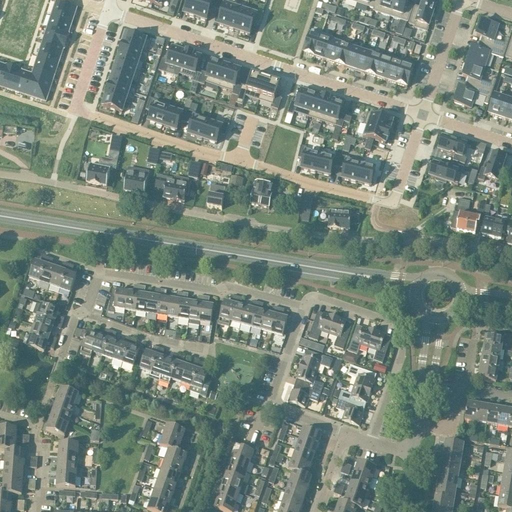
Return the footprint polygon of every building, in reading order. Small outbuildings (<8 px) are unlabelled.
[(183,0),(188,2),(184,15),(188,16),(188,17),(195,19),(200,0),(183,0)] [(200,0),(195,19),(206,22),(211,9),(216,11),(219,0),(213,0),(213,2),(207,0),(200,0)] [(222,0),(219,0),(216,11),(222,13),(218,26),(228,29),(228,30),(236,7),(225,3),(226,1),(222,0)] [(373,12),(376,0),(358,0),(357,4),(373,9),(373,12)] [(390,17),(395,0),(376,0),(373,12),(390,17)] [(408,0),(395,0),(390,17),(407,23),(412,8),(406,6),(408,0)] [(419,15),(413,13),(409,25),(415,27),(414,29),(427,33),(435,6),(434,6),(434,4),(425,1),(425,3),(423,2),(419,15)] [(56,3),(51,17),(72,24),(76,10),(56,3)] [(236,7),(228,30),(234,32),(239,33),(247,8),(246,8),(246,10),(236,7)] [(247,8),(239,33),(249,37),(254,23),(259,25),(263,13),(247,8)] [(51,17),(47,29),(68,36),(69,35),(68,35),(72,24),(51,17)] [(493,41),(497,27),(481,21),(476,36),(481,38),(479,44),(505,53),(509,40),(506,39),(504,44),(493,41)] [(47,29),(43,43),(64,50),(68,36),(47,29)] [(123,45),(122,45),(147,53),(150,43),(126,35),(123,45)] [(314,58),(320,39),(310,35),(304,54),(314,58)] [(330,42),(320,39),(314,58),(324,61),(332,38),(330,42)] [(335,65),(342,41),(332,38),(324,61),(335,65)] [(345,68),(353,44),(342,41),(335,65),(345,68)] [(43,43),(37,59),(58,65),(63,50),(64,50),(43,43)] [(355,71),(362,50),(352,47),(353,45),(353,44),(345,68),(355,71)] [(484,68),(489,55),(503,60),(505,53),(479,44),(477,50),(472,48),(468,63),(484,68)] [(122,45),(119,56),(139,62),(142,52),(147,54),(147,53),(122,45)] [(162,60),(158,72),(164,74),(167,67),(180,71),(179,76),(187,53),(186,53),(186,54),(172,50),(168,62),(162,60)] [(365,75),(372,54),(362,50),(355,71),(365,75)] [(187,53),(179,76),(193,80),(192,83),(198,85),(202,73),(196,71),(200,59),(193,56),(187,53)] [(376,78),(383,55),(382,59),(372,56),(373,54),(372,54),(365,75),(376,78)] [(386,82),(394,58),(383,55),(376,78),(386,82)] [(119,56),(116,66),(140,74),(140,73),(136,72),(139,62),(119,56)] [(396,85),(404,62),(394,58),(386,82),(396,85)] [(37,59),(33,71),(54,77),(58,65),(37,59)] [(414,65),(404,62),(396,85),(407,88),(414,65)] [(202,73),(198,85),(204,87),(205,84),(219,89),(226,67),(226,66),(226,67),(212,63),(208,75),(202,73)] [(479,81),(484,68),(468,63),(463,77),(467,79),(465,85),(492,93),(496,81),(492,80),(490,85),(479,81)] [(7,66),(0,86),(0,87),(13,92),(20,71),(7,66)] [(116,66),(113,76),(137,84),(140,74),(116,66)] [(226,67),(219,89),(233,93),(232,96),(238,98),(242,86),(236,85),(240,72),(232,69),(233,69),(226,67)] [(20,71),(13,92),(25,96),(32,76),(21,72),(21,71),(20,71)] [(32,76),(25,96),(45,103),(54,77),(33,71),(32,76)] [(109,86),(129,93),(132,83),(136,85),(137,84),(113,76),(110,86),(109,86)] [(238,98),(236,104),(242,106),(245,97),(259,102),(266,80),(258,77),(257,78),(252,76),(247,88),(242,86),(238,98)] [(266,80),(259,102),(273,107),(272,109),(278,111),(282,100),(276,98),(280,85),(274,83),(274,82),(266,80)] [(492,93),(465,85),(464,91),(459,89),(454,104),(470,109),(475,96),(486,99),(484,105),(488,106),(492,93)] [(109,86),(106,97),(125,103),(129,93),(109,86)] [(291,103),(287,114),(293,116),(294,114),(308,118),(315,96),(309,94),(309,95),(301,92),(297,105),(291,103)] [(498,118),(505,95),(503,99),(494,96),(488,115),(498,118)] [(507,121),(511,105),(511,97),(509,96),(505,95),(498,118),(507,121)] [(315,96),(308,118),(322,123),(329,100),(323,98),(322,99),(316,97),(316,96),(315,96)] [(106,97),(102,107),(122,114),(125,103),(106,97),(105,97),(106,97)] [(149,99),(145,111),(151,113),(148,123),(156,125),(155,126),(162,128),(169,106),(149,99)] [(329,100),(322,123),(342,129),(344,123),(345,117),(340,116),(343,106),(329,101),(329,100)] [(169,106),(162,128),(163,127),(176,132),(180,122),(185,124),(189,112),(183,110),(182,115),(168,111),(170,106),(169,106)] [(189,112),(185,124),(191,126),(188,136),(195,138),(195,139),(202,141),(208,121),(194,117),(195,114),(189,112)] [(367,114),(364,125),(389,134),(392,122),(385,120),(386,118),(380,116),(379,118),(367,114)] [(208,121),(202,141),(216,145),(219,135),(225,137),(229,126),(223,124),(222,126),(208,121)] [(366,127),(362,137),(368,139),(366,145),(372,147),(374,141),(385,145),(386,141),(387,141),(389,134),(364,125),(363,126),(366,127)] [(439,149),(438,151),(454,156),(453,162),(464,166),(466,160),(464,159),(468,147),(459,144),(460,142),(450,139),(449,141),(442,139),(442,141),(441,141),(438,149),(439,149)] [(300,147),(297,159),(303,161),(301,171),(309,173),(315,175),(320,155),(320,154),(319,157),(305,153),(306,149),(300,147)] [(110,152),(108,161),(117,163),(119,154),(110,152)] [(320,155),(315,175),(316,175),(316,174),(330,178),(332,168),(338,169),(341,157),(335,156),(335,158),(320,155)] [(481,170),(478,181),(484,183),(485,179),(497,183),(501,171),(503,172),(506,162),(504,161),(505,159),(503,159),(503,158),(495,156),(493,155),(487,172),(481,170)] [(341,157),(338,169),(344,171),(342,181),(349,182),(349,183),(356,185),(361,162),(341,157)] [(361,162),(356,185),(357,184),(371,188),(375,170),(361,167),(362,162),(361,162)] [(89,165),(86,183),(90,184),(100,186),(106,187),(110,170),(89,165)] [(430,176),(429,178),(436,180),(436,182),(445,185),(446,183),(457,187),(463,169),(452,165),(450,171),(434,165),(433,167),(432,167),(430,176)] [(221,168),(219,174),(229,177),(231,171),(221,168)] [(139,195),(144,196),(148,173),(138,171),(137,176),(127,174),(123,191),(134,194),(139,195)] [(157,180),(155,188),(165,190),(163,199),(173,201),(172,202),(182,204),(182,203),(184,203),(185,195),(187,195),(189,188),(187,187),(188,181),(175,178),(174,183),(167,182),(157,180)] [(253,193),(250,206),(269,209),(272,197),(271,197),(273,188),(255,184),(253,193)] [(223,200),(225,190),(212,187),(210,198),(209,198),(207,208),(221,211),(223,200)] [(468,217),(471,203),(460,200),(458,207),(456,207),(451,229),(465,233),(468,222),(467,222),(468,217)] [(483,214),(485,205),(479,204),(477,213),(483,214)] [(330,211),(328,229),(330,229),(329,230),(339,231),(339,230),(349,231),(351,213),(330,211)] [(475,235),(477,225),(479,225),(481,217),(476,216),(476,218),(468,217),(467,222),(468,222),(465,233),(475,235)] [(491,239),(494,228),(496,218),(496,220),(486,218),(484,230),(481,229),(480,235),(482,236),(482,237),(491,239)] [(507,220),(496,218),(494,228),(491,239),(501,241),(501,240),(503,240),(507,222),(507,220)] [(40,283),(49,258),(43,257),(40,264),(35,262),(29,279),(40,283)] [(50,287),(56,269),(51,268),(54,260),(49,258),(40,283),(50,287)] [(60,290),(69,265),(64,264),(62,272),(56,269),(50,287),(60,290)] [(71,294),(76,277),(71,275),(74,267),(69,265),(60,290),(71,294)] [(136,313),(140,287),(134,286),(133,294),(128,293),(125,311),(136,313)] [(146,315),(149,297),(144,296),(145,288),(140,287),(136,313),(146,315)] [(157,316),(161,291),(156,290),(154,298),(149,297),(146,315),(157,316)] [(125,311),(128,293),(117,291),(117,292),(112,291),(108,313),(114,314),(115,309),(125,311)] [(167,318),(170,300),(165,299),(167,292),(161,291),(157,316),(167,318)] [(178,320),(182,294),(177,293),(176,301),(170,300),(167,318),(178,320)] [(189,322),(192,304),(187,303),(188,295),(182,294),(178,320),(189,322)] [(199,323),(204,298),(198,297),(197,305),(192,304),(189,322),(199,323)] [(229,328),(230,323),(237,298),(231,297),(229,304),(224,303),(218,325),(229,328)] [(210,325),(213,307),(208,306),(209,299),(204,298),(199,323),(210,325)] [(241,326),(245,309),(240,307),(242,300),(237,298),(230,323),(241,326)] [(251,329),(258,304),(252,302),(250,310),(245,309),(241,326),(251,329)] [(36,304),(32,315),(38,317),(63,325),(64,320),(57,318),(59,312),(41,306),(36,304)] [(261,332),(266,314),(261,313),(263,305),(258,304),(251,329),(261,332)] [(272,334),(279,309),(273,308),(271,316),(266,314),(261,332),(272,334)] [(283,337),(287,320),(282,318),(284,311),(279,309),(272,334),(283,337)] [(329,336),(335,319),(324,315),(323,315),(317,313),(308,339),(317,342),(321,333),(329,336)] [(63,325),(38,317),(34,327),(51,333),(53,329),(60,331),(63,325)] [(343,351),(352,325),(346,323),(346,322),(335,319),(329,336),(337,338),(334,348),(343,351)] [(50,338),(51,333),(34,327),(31,337),(56,346),(57,341),(50,338)] [(368,349),(374,332),(363,328),(363,329),(357,327),(348,353),(351,354),(357,356),(360,346),(368,349)] [(103,357),(111,332),(107,330),(104,338),(98,336),(93,354),(103,357)] [(93,354),(98,336),(83,331),(80,339),(85,341),(80,354),(91,358),(93,354)] [(113,361),(118,343),(114,342),(117,334),(111,332),(103,357),(113,361)] [(382,365),(391,339),(385,337),(385,336),(374,332),(368,349),(376,352),(373,362),(382,365)] [(56,346),(31,337),(27,348),(44,353),(46,348),(54,351),(56,346)] [(123,364),(131,339),(127,337),(124,345),(118,343),(113,361),(123,364)] [(501,351),(503,340),(485,337),(484,348),(501,351)] [(6,338),(3,345),(9,347),(11,340),(6,338)] [(134,368),(140,351),(135,349),(138,341),(131,339),(123,364),(134,368)] [(151,374),(159,349),(154,347),(152,355),(146,353),(140,370),(151,374)] [(499,362),(501,351),(484,348),(482,359),(499,362)] [(160,382),(167,360),(162,358),(165,351),(159,349),(151,374),(149,379),(160,382)] [(329,370),(332,361),(306,352),(304,358),(304,357),(300,369),(317,375),(320,366),(329,370)] [(345,352),(343,359),(349,361),(351,354),(348,353),(345,352)] [(171,381),(179,356),(175,354),(172,362),(167,360),(160,382),(170,386),(171,381)] [(182,384),(187,367),(182,365),(185,358),(179,356),(171,381),(182,384)] [(497,373),(499,362),(482,359),(480,370),(497,373)] [(191,388),(200,363),(195,361),(192,369),(187,367),(182,384),(191,388)] [(206,381),(208,374),(202,372),(205,365),(200,363),(191,388),(190,393),(206,399),(211,383),(206,381)] [(374,382),(376,376),(350,367),(347,376),(357,379),(354,387),(371,393),(375,382),(374,382)] [(314,383),(317,375),(300,369),(296,380),(297,380),(295,386),(321,395),(324,386),(314,383)] [(495,384),(497,373),(480,370),(478,381),(495,384)] [(320,395),(321,395),(295,386),(293,392),(292,391),(288,403),(305,409),(308,400),(318,404),(318,401),(320,395)] [(367,404),(371,393),(354,387),(351,395),(341,392),(338,401),(364,410),(366,404),(367,404)] [(75,407),(78,396),(60,389),(56,400),(75,407)] [(71,417),(75,407),(56,400),(53,411),(71,417)] [(362,416),(364,410),(338,401),(335,410),(345,413),(342,422),(359,428),(363,416),(362,416)] [(475,423),(478,406),(467,405),(464,421),(475,423)] [(486,425),(489,408),(478,406),(475,423),(486,425)] [(497,427),(500,410),(489,408),(486,425),(497,427)] [(508,429),(511,412),(500,410),(497,427),(508,429)] [(67,427),(71,417),(53,411),(49,421),(67,427)] [(64,437),(67,427),(49,421),(46,431),(64,437)] [(181,443),(184,433),(184,432),(166,426),(162,437),(181,443)] [(0,440),(15,441),(16,430),(0,428),(0,440)] [(317,447),(321,436),(303,430),(299,441),(317,447)] [(177,453),(181,443),(162,437),(159,447),(168,451),(168,450),(177,453)] [(14,452),(15,441),(0,440),(0,451),(5,452),(14,452)] [(314,457),(317,447),(299,441),(295,451),(314,457)] [(462,457),(464,445),(445,442),(443,454),(462,457)] [(78,457),(79,446),(59,444),(58,456),(78,457)] [(250,465),(253,454),(235,448),(231,458),(250,465)] [(183,467),(186,457),(186,456),(177,453),(168,450),(168,451),(164,461),(183,467)] [(310,468),(314,457),(295,451),(292,461),(310,468)] [(23,464),(24,452),(14,452),(5,452),(4,462),(23,464)] [(460,468),(462,457),(443,454),(441,465),(460,468)] [(275,467),(278,457),(273,455),(270,465),(275,467)] [(77,468),(78,457),(58,456),(58,466),(77,468)] [(246,475),(250,465),(231,458),(228,469),(246,475)] [(179,477),(183,467),(164,461),(161,471),(179,477)] [(307,478),(307,477),(310,468),(292,461),(288,472),(293,473),(307,478)] [(23,475),(23,464),(4,462),(3,473),(23,475)] [(372,480),(376,469),(358,463),(354,474),(372,480)] [(511,477),(511,465),(505,464),(503,476),(511,477)] [(458,479),(460,468),(441,465),(439,476),(458,479)] [(76,479),(77,468),(58,466),(57,477),(76,479)] [(243,485),(246,475),(228,469),(224,479),(243,485)] [(176,487),(179,477),(161,471),(157,481),(176,487)] [(22,486),(23,475),(3,473),(3,484),(22,486)] [(308,489),(311,479),(307,477),(307,478),(293,473),(289,483),(308,489)] [(369,490),(372,480),(354,474),(351,484),(369,490)] [(456,491),(458,479),(439,476),(437,487),(456,491)] [(511,488),(511,477),(503,476),(501,487),(511,488)] [(75,490),(76,479),(57,477),(56,488),(75,490)] [(239,495),(243,485),(224,479),(221,489),(239,495)] [(172,498),(176,487),(157,481),(154,491),(172,498)] [(304,499),(308,489),(289,483),(286,492),(304,499)] [(21,497),(22,486),(3,484),(2,495),(11,496),(21,497)] [(365,500),(369,490),(351,484),(347,494),(365,500)] [(454,502),(456,491),(437,487),(435,498),(454,502)] [(511,500),(511,488),(501,487),(499,498),(511,500)] [(236,505),(239,495),(221,489),(217,499),(236,505)] [(169,508),(172,498),(154,491),(150,501),(169,508)] [(301,509),(304,499),(286,492),(283,503),(301,509)] [(0,506),(11,507),(11,496),(2,495),(0,494),(0,506)] [(362,511),(365,500),(347,494),(344,504),(357,509),(362,511)] [(446,511),(451,511),(454,502),(435,498),(433,510),(446,511)] [(511,511),(511,500),(499,498),(497,510),(506,511),(511,511)] [(220,511),(233,511),(236,505),(217,499),(214,510),(220,511)] [(146,511),(167,511),(169,508),(150,501),(147,511),(146,511)] [(356,511),(357,509),(344,504),(339,502),(335,511),(356,511)] [(299,511),(301,509),(283,503),(279,511),(299,511)]
